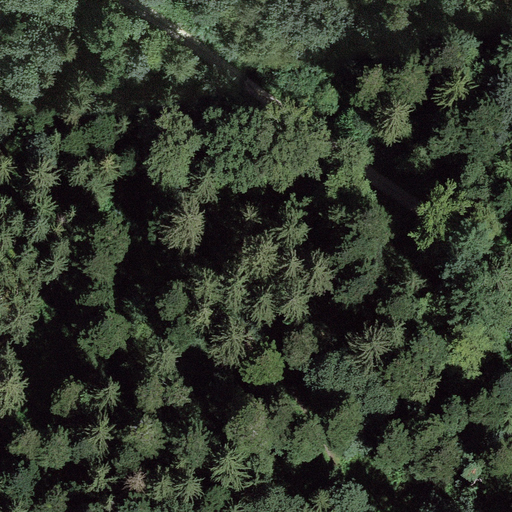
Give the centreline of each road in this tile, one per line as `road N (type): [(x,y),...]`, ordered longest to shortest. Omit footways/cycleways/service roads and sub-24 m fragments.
road 1 (track): [(356,511),(303,395),(243,333),(0,148)]
road 2 (track): [(128,0),(176,25),(511,268)]
